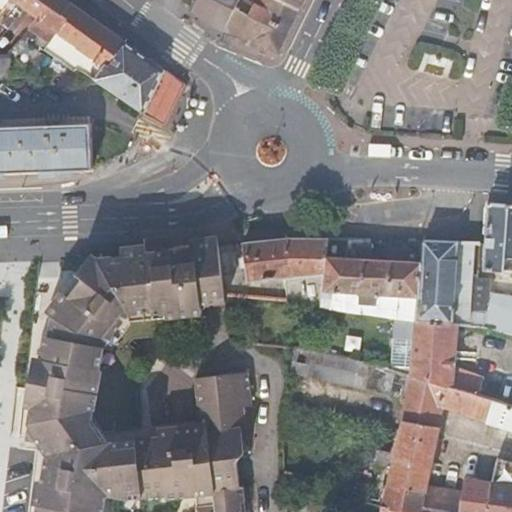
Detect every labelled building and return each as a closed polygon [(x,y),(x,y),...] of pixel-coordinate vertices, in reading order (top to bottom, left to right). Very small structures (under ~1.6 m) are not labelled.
[(5,0),(20,10),(26,0),(5,0)] [(55,35),(44,51),(72,71),(74,69),(141,115),(161,71),(96,25),(61,0),(26,0),(20,10),(55,35)] [(196,0),(191,10),(208,22),(225,32),(240,0),(196,0)] [(279,0),(240,0),(225,32),(252,43),(278,54),(288,34),(299,10),(279,0)] [(304,0),(279,0),(299,10),(304,0)] [(141,115),(162,127),(181,86),(161,71),(141,115)] [(89,126),(0,128),(0,174),(91,171),(89,126)] [(488,203),(480,269),(511,271),(511,270),(511,204),(508,204),(488,203)] [(246,281),(325,273),(328,238),(283,237),(281,237),(244,242),(246,281)] [(322,304),(415,319),(420,262),(370,260),(372,239),(328,238),(325,273),(322,303),(322,304)] [(409,248),(421,249),(421,241),(409,240),(409,248)] [(458,324),(482,327),(484,312),(466,310),(472,242),(451,242),(421,241),(421,249),(420,262),(415,319),(458,324)] [(212,305),(225,304),(220,245),(206,247),(193,248),(199,307),(212,305)] [(34,444),(34,450),(27,511),(250,511),(249,500),(245,500),(244,485),(239,485),(236,457),(244,449),(243,436),(242,429),(244,428),(242,405),(249,405),(247,385),(246,372),(193,377),(197,421),(112,430),(117,402),(123,369),(137,355),(127,347),(128,341),(202,333),(199,307),(193,248),(146,255),(97,260),(52,319),(50,333),(47,333),(36,394),(28,443),(34,444)] [(511,296),(487,293),(484,312),(482,327),(511,334),(511,296)] [(410,374),(478,396),(483,378),(454,368),(458,324),(415,319),(410,374)] [(392,380),(408,385),(400,422),(436,431),(441,407),(495,424),(501,403),(478,396),(410,374),(346,356),(319,349),(292,346),(289,369),(387,394),(392,380)] [(511,406),(501,403),(495,424),(511,429),(511,406)] [(285,405),(282,434),(325,445),(333,417),(285,405)] [(370,457),(391,462),(381,508),(398,511),(456,511),(459,497),(424,490),(436,431),(400,422),(394,450),(372,446),(370,457)] [(511,511),(511,462),(495,458),(488,484),(483,511),(511,511)] [(456,511),(483,511),(488,484),(462,482),(459,497),(456,511)]
